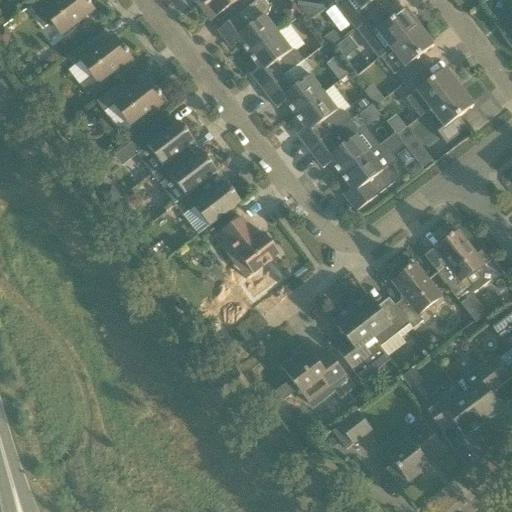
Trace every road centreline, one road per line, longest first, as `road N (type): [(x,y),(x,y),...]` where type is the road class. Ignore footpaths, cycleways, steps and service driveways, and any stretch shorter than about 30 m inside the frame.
road 1 (residential): [(145,0),(340,247)]
road 2 (residential): [(511,112),(426,0)]
road 3 (residential): [(340,247),(450,172)]
road 4 (residential): [(340,247),(340,270),(257,329)]
